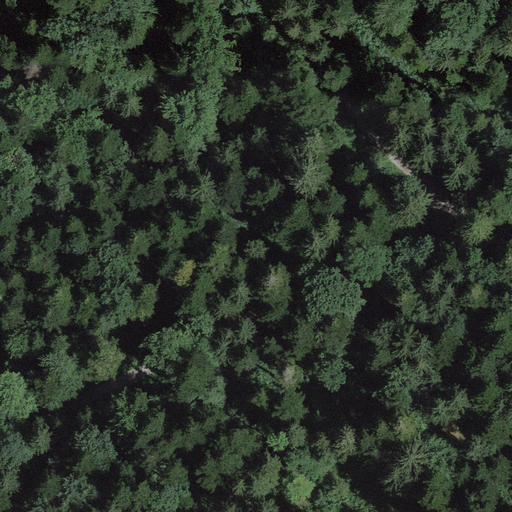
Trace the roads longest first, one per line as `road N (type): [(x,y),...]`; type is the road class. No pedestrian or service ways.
road 1 (track): [(511,244),(478,242),(216,321),(0,470)]
road 2 (track): [(413,261),(420,185),(411,168),(244,0)]
